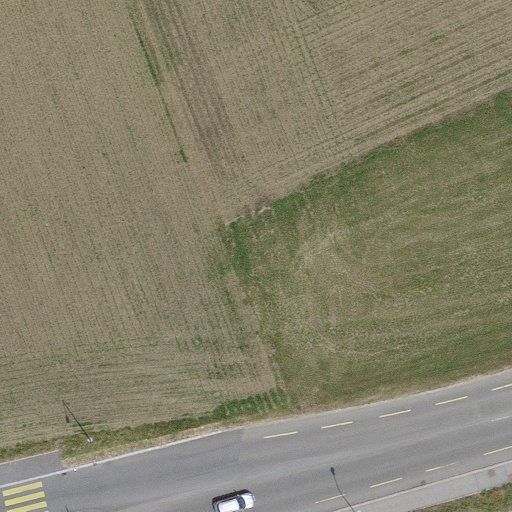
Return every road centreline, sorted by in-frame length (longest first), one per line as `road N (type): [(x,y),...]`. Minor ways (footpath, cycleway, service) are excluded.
road 1 (primary): [(511,410),(179,496)]
road 2 (primary): [(179,496),(68,496),(0,506)]
